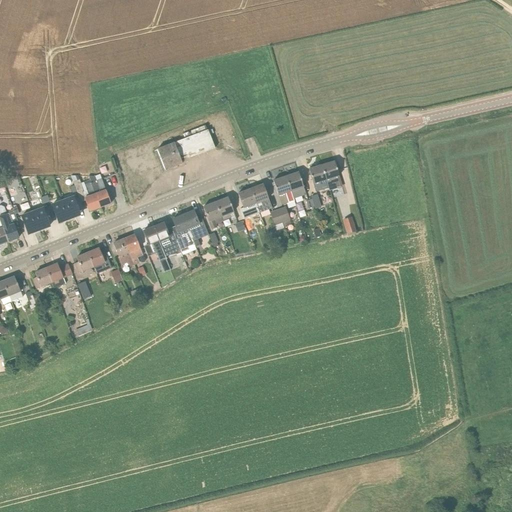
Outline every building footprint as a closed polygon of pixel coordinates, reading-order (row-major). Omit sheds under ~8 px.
[(215,148),(207,130),(206,125),(183,134),(185,138),(174,142),(156,149),(160,159),(164,168),(173,165),(174,167),(182,164),(181,161),(189,158),(190,158),(189,157),(197,154),(197,155),(198,155),(198,154),(205,151),(205,152),(206,152),(206,151),(213,148),(214,149),(215,148)] [(338,176),(337,171),(334,161),(321,165),(326,181),(329,191),(337,189),(336,186),(341,184),(339,176),(338,176)] [(104,174),(114,172),(113,164),(102,167),(104,174)] [(318,183),(326,181),(321,165),(308,169),(313,185),(316,192),(321,190),(318,183)] [(303,187),(301,182),(298,172),(285,176),(293,201),(294,201),(293,199),(306,195),(303,187)] [(110,204),(105,190),(101,179),(97,181),(96,177),(89,176),(90,180),(100,208),(110,204)] [(281,205),(293,201),(285,176),(273,181),(278,196),(281,205)] [(100,208),(90,180),(84,182),(87,190),(84,191),(80,179),(73,182),(77,194),(83,192),(84,198),(86,202),(89,212),(100,208)] [(272,209),(266,194),(263,184),(250,189),(256,204),(259,213),(264,211),(272,209)] [(249,206),(256,204),(250,189),(238,194),(241,203),(243,209),(246,216),(251,214),(249,206)] [(311,197),(314,207),(315,209),(320,207),(317,194),(311,196),(311,197)] [(62,201),(69,219),(80,215),(73,197),(62,201)] [(234,213),(231,207),(228,197),(215,202),(221,217),(228,214),(231,222),(236,220),(234,213)] [(307,209),(314,207),(311,197),(304,199),(307,209)] [(52,205),(58,223),(69,219),(62,201),(52,205)] [(213,220),(221,217),(215,202),(203,207),(209,222),(211,230),(216,228),(213,220)] [(18,238),(13,224),(9,225),(5,214),(6,214),(4,207),(1,205),(0,205),(0,221),(8,242),(18,238)] [(277,210),(282,223),(290,221),(285,207),(277,210)] [(32,212),(39,230),(49,226),(42,208),(32,212)] [(274,226),(282,223),(277,210),(270,212),(274,226)] [(12,223),(17,221),(14,211),(9,213),(12,223)] [(199,225),(197,220),(196,218),(193,211),(183,215),(188,229),(194,227),(199,225)] [(21,216),(28,234),(39,230),(32,212),(21,216)] [(191,236),(188,229),(183,215),(172,220),(175,226),(171,228),(181,253),(188,250),(187,247),(194,244),(191,236)] [(191,236),(194,244),(195,247),(199,245),(195,234),(206,229),(200,216),(196,218),(197,220),(199,225),(194,227),(188,229),(191,236)] [(347,234),(356,232),(351,217),(343,220),(347,234)] [(153,227),(162,250),(173,245),(176,254),(181,253),(171,228),(166,230),(164,223),(153,227)] [(159,261),(165,258),(162,250),(153,227),(143,232),(146,241),(148,246),(152,244),(156,254),(159,261)] [(319,229),(313,231),(315,238),(322,236),(319,229)] [(209,235),(211,241),(212,245),(213,245),(217,243),(218,243),(214,233),(209,235)] [(140,249),(138,244),(134,235),(124,239),(134,266),(139,263),(137,258),(142,256),(140,249)] [(130,267),(134,266),(124,239),(113,243),(117,253),(118,258),(122,265),(128,263),(130,267)] [(104,251),(101,253),(99,248),(87,253),(93,267),(97,275),(111,268),(108,260),(104,251)] [(78,274),(93,267),(87,253),(76,258),(78,262),(74,264),(78,274)] [(72,275),(72,274),(68,264),(59,268),(57,264),(46,268),(52,283),(54,288),(65,284),(63,279),(72,275)] [(162,266),(164,272),(170,270),(168,264),(167,264),(162,266)] [(40,288),(52,283),(46,268),(34,273),(36,277),(32,279),(36,289),(40,288)] [(122,280),(118,270),(110,273),(114,283),(122,280)] [(20,291),(23,289),(20,280),(16,281),(14,277),(3,282),(8,296),(10,302),(22,298),(20,291)] [(3,305),(10,302),(8,296),(3,282),(0,282),(0,300),(2,300),(3,305)] [(85,282),(78,285),(84,300),(91,296),(85,282)] [(144,297),(141,288),(130,292),(134,300),(144,297)] [(36,308),(31,292),(25,293),(31,310),(36,308)] [(33,296),(35,303),(41,301),(39,294),(33,296)] [(92,330),(90,324),(88,319),(85,320),(87,325),(76,330),(78,336),(92,330)]
